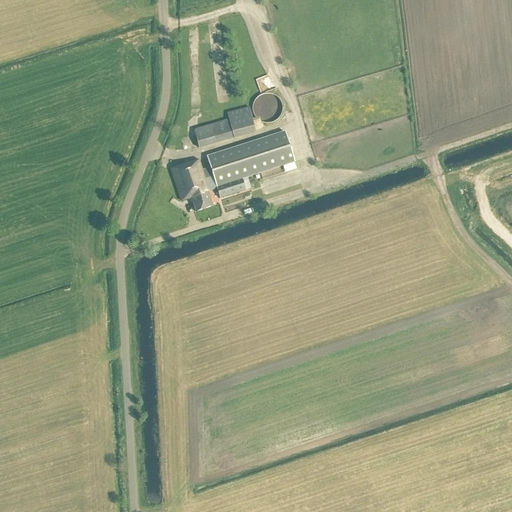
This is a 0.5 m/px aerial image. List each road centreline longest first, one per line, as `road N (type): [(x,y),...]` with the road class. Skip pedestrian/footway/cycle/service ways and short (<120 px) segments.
road 1 (unclassified): [(133,511),(117,235),(171,85),(166,0)]
road 2 (track): [(511,241),(486,217),(475,181),(441,178),(428,154)]
